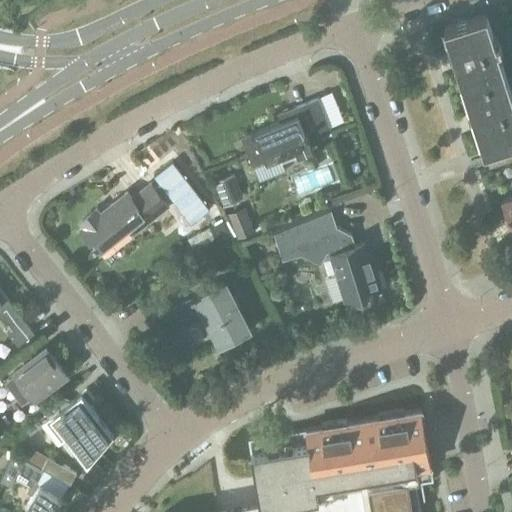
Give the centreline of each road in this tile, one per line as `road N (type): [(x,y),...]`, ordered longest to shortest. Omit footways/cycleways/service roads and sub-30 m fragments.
road 1 (residential): [(1,206),(155,111),(356,30)]
road 2 (residential): [(447,323),(356,30)]
road 3 (residential): [(172,438),(258,389),(447,323)]
road 4 (tertiary): [(0,132),(126,61),(264,0)]
road 5 (residential): [(1,206),(172,438)]
road 6 (tertiary): [(209,0),(83,63),(0,129)]
road 7 (residential): [(482,511),(447,323)]
